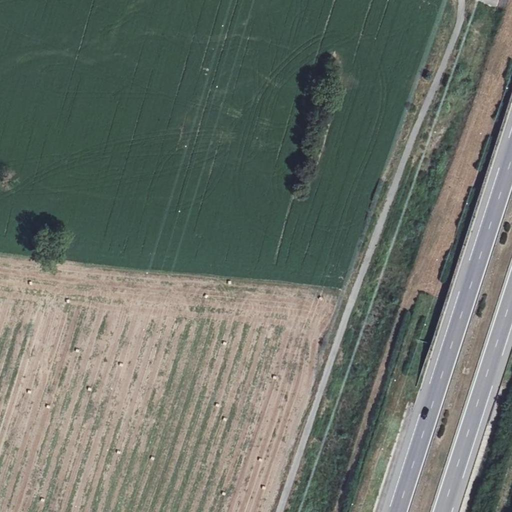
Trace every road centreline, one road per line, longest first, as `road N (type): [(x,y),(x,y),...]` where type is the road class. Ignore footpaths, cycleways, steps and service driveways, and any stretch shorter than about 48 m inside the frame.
road 1 (motorway): [(511,154),(396,511)]
road 2 (motorway): [(443,511),(511,299)]
